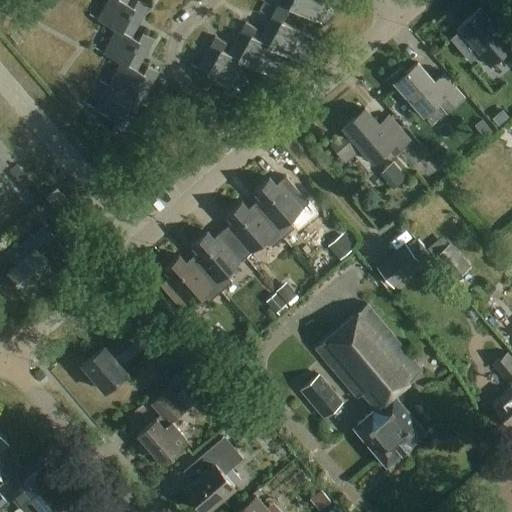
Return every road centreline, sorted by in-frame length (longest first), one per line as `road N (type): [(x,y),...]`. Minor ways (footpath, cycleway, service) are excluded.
road 1 (residential): [(10,358),(245,150)]
road 2 (residential): [(245,150),(402,14)]
road 3 (residential): [(138,511),(10,358)]
road 4 (residential): [(245,150),(177,73),(180,34),(216,0)]
